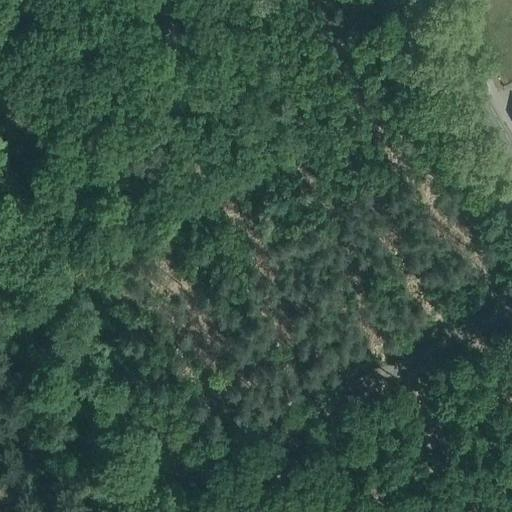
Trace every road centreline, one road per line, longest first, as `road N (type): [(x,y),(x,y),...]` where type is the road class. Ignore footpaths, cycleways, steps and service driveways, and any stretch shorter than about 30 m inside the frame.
road 1 (track): [(511,316),(134,481)]
road 2 (track): [(134,481),(0,233)]
road 3 (secondary): [(511,185),(413,0)]
